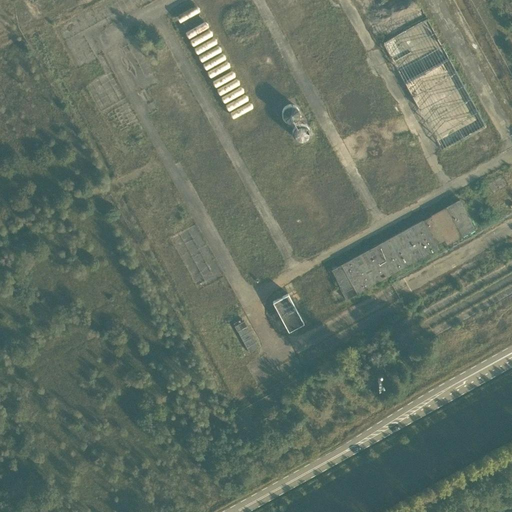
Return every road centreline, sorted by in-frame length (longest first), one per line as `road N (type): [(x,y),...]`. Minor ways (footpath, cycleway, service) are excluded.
road 1 (secondary): [(235,511),(511,354)]
road 2 (track): [(403,511),(511,453)]
